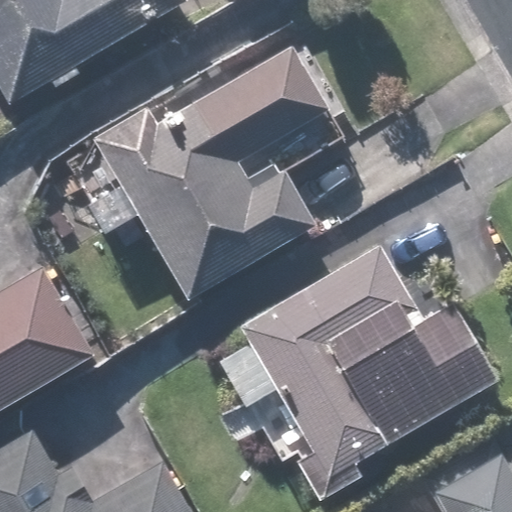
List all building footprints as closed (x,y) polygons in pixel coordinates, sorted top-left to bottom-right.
[(0,0),(0,60),(24,100),(189,0),(0,0)] [(332,217),(299,159),(352,129),(339,106),(294,25),(105,132),(66,153),(110,231),(148,209),(196,294),(332,217)] [(374,469),(367,458),(478,392),(511,373),(465,295),(432,315),(388,240),(253,319),(326,443),(310,453),(334,492),(374,469)] [(0,408),(107,346),(58,262),(0,295),(0,408)] [(70,481),(40,426),(0,447),(0,511),(205,511),(144,402),(75,441),(91,469),(70,481)] [(511,511),(511,441),(449,477),(469,511),(511,511)]
